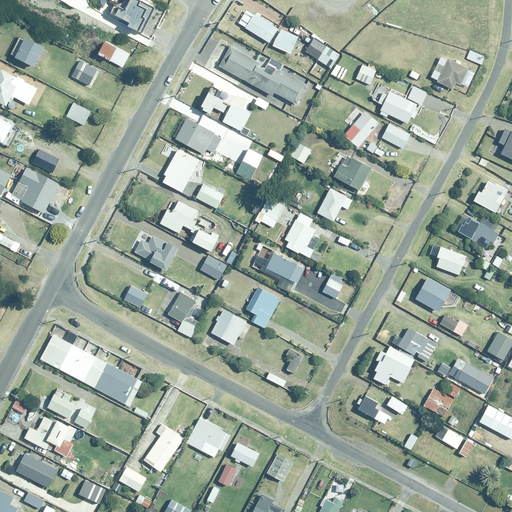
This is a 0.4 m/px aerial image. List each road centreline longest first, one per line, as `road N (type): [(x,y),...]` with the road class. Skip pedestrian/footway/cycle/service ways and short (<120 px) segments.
road 1 (residential): [(307,427),(494,68),(504,0)]
road 2 (residential): [(50,288),(208,0)]
road 3 (residential): [(50,288),(307,427)]
road 4 (residential): [(307,427),(466,511)]
